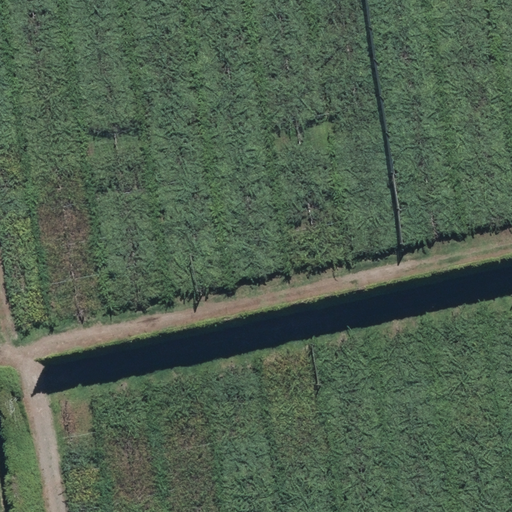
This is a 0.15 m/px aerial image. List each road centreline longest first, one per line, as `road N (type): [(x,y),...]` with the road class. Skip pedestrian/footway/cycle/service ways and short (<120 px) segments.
road 1 (track): [(26,362),(511,253)]
road 2 (track): [(511,322),(35,423)]
road 3 (track): [(50,511),(26,362),(0,367)]
road 4 (track): [(26,362),(0,191)]
